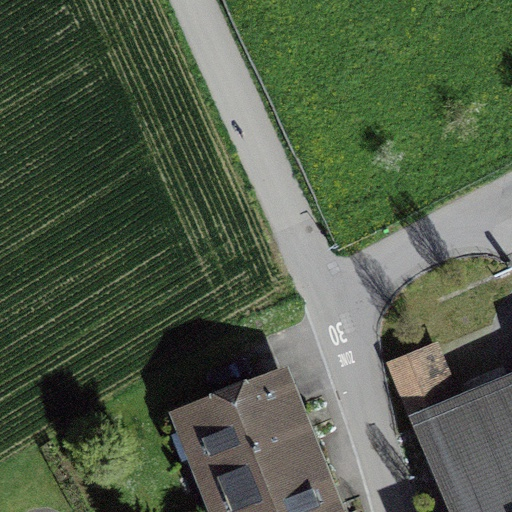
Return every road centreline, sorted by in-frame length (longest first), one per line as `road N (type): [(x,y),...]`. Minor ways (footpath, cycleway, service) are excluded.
road 1 (residential): [(327,294),(197,0)]
road 2 (residential): [(393,511),(327,294)]
road 3 (residential): [(327,294),(511,194)]
